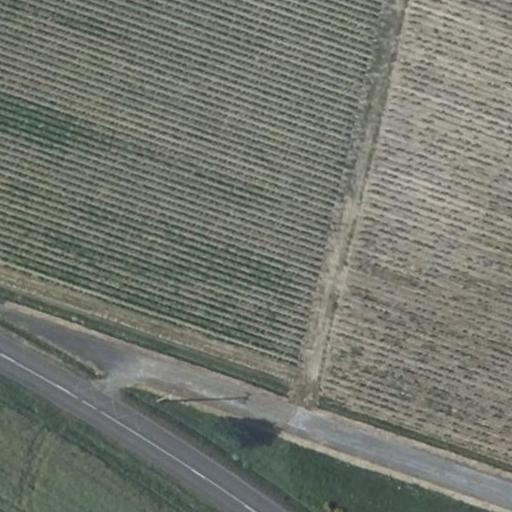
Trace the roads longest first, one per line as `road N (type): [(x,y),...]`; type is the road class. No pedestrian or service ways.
road 1 (unclassified): [(84,403),(125,372),(144,370),(511,498)]
road 2 (track): [(398,0),(295,421)]
road 3 (secondary): [(84,403),(251,511)]
